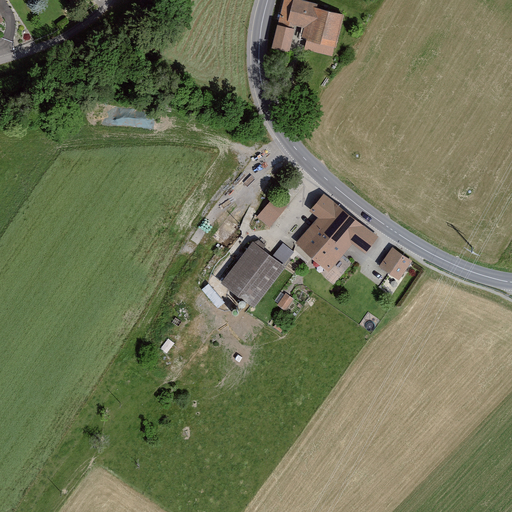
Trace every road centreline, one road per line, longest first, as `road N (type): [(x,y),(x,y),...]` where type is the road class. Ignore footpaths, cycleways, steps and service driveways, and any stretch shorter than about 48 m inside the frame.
road 1 (secondary): [(268,0),(261,76),(283,136),(303,159),(424,251),(511,280)]
road 2 (residential): [(118,0),(96,23),(0,61)]
